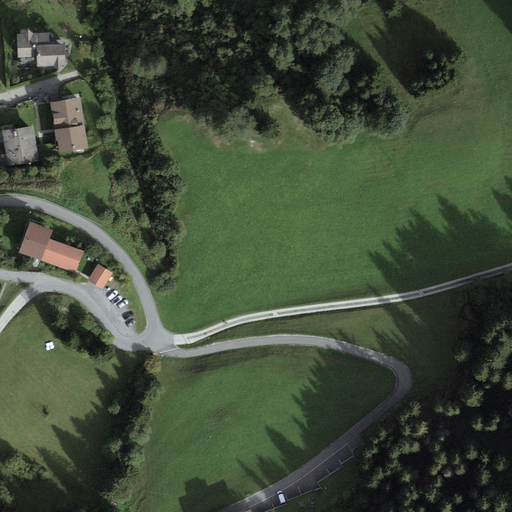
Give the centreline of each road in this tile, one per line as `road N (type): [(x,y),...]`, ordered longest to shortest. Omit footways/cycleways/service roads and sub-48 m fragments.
road 1 (unclassified): [(153,335),(198,336),(511,265)]
road 2 (residential): [(0,201),(39,204),(110,243),(136,276),(153,335)]
road 3 (residential): [(153,335),(126,343),(79,292),(44,281)]
